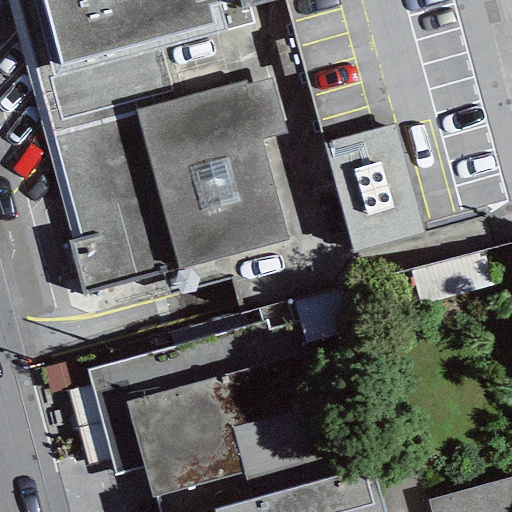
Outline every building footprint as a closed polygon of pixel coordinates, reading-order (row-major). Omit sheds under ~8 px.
[(16,0),(37,78),(254,20),(249,5),(267,0),(16,0)] [(285,134),(254,20),(37,78),(80,238),(67,242),(82,297),(301,238),(273,137),(285,134)] [(326,128),(355,236),(428,217),(399,108),(326,128)] [(244,480),(342,454),(312,346),(277,356),(267,319),(84,368),(112,474),(142,466),(150,498),(156,496),(242,473),(244,480)] [(242,473),(156,496),(159,511),(386,511),(373,460),(345,468),(342,454),(244,480),(242,473)] [(511,511),(511,476),(426,500),(429,511),(511,511)]
